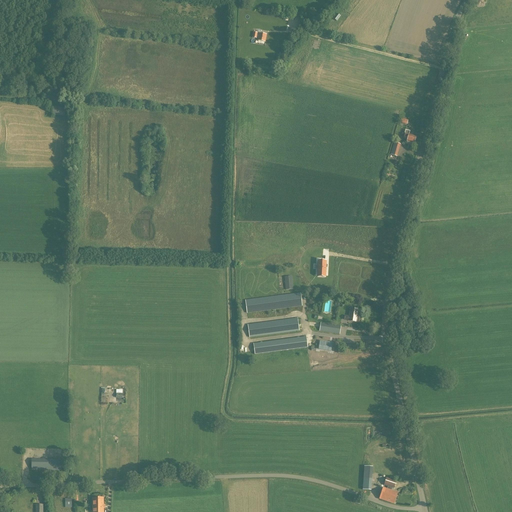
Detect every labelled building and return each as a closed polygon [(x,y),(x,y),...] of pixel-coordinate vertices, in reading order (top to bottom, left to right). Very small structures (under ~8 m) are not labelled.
[(258,40),(265,42),(266,35),(259,33),(258,40)] [(54,116),(66,116),(66,107),(55,107),(54,116)] [(408,140),(407,141),(414,143),(416,137),(412,136),(413,134),(410,133),(410,131),(405,130),(403,139),(404,139),(408,140)] [(318,261),(317,274),(325,274),(326,261),(318,261)] [(286,290),(293,289),(292,276),(284,277),(286,290)] [(247,314),(302,306),(300,293),(245,301),(247,314)] [(356,322),(358,322),(359,321),(360,318),(359,317),(357,317),(357,316),(358,310),(350,309),(349,317),(345,316),(344,320),(348,320),(348,321),(356,322)] [(249,338),(299,331),(297,318),(247,325),(249,338)] [(321,323),(319,332),(339,335),(341,326),(321,323)] [(255,355),(308,348),(306,337),(253,344),(255,355)] [(332,348),(333,344),(320,342),(319,350),(329,352),(329,348),(332,348)] [(62,471),(62,460),(31,459),(31,470),(62,471)] [(363,479),(362,487),(362,490),(371,490),(371,488),(372,475),(373,467),(364,467),(363,479)] [(388,487),(387,489),(383,488),(379,499),(394,504),(397,493),(391,491),(392,488),(394,489),(396,481),(386,478),(384,485),(388,487)] [(360,505),(362,499),(355,496),(353,502),(360,505)] [(92,511),(103,511),(103,498),(92,499),(92,511)]
